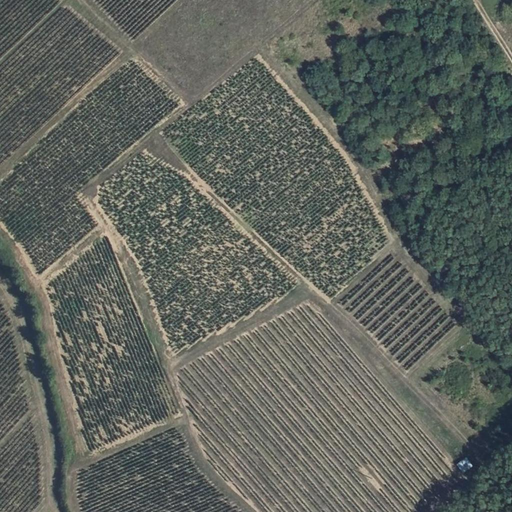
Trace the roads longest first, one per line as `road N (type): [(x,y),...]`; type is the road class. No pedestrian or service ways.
road 1 (track): [(486,471),(154,132),(311,0)]
road 2 (track): [(318,291),(174,364),(171,374),(201,453),(256,511)]
road 3 (track): [(59,511),(54,450),(17,304),(0,278)]
